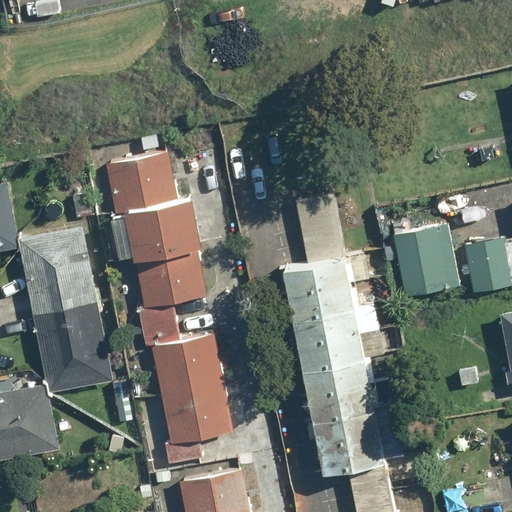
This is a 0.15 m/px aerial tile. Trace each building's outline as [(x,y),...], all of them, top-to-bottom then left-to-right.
[(116,259),(134,255),(144,303),(138,305),(146,345),(154,344),(173,440),(164,442),(168,462),(206,455),(202,436),(233,430),(214,332),(181,338),(174,300),(210,293),(191,194),(179,196),(169,147),(106,160),(116,214),(108,216),(116,259)] [(0,458),(59,448),(49,392),(115,381),(87,223),(18,235),(9,182),(0,183),(0,251),(18,248),(42,383),(0,390),(0,458)] [(394,402),(375,406),(362,329),(379,326),(374,301),(357,304),(353,279),(370,276),(365,250),(344,254),(333,192),(297,198),(308,260),(284,264),(311,416),(290,420),(297,463),(318,459),(321,475),(386,463),(385,457),(403,454),(394,402)] [(409,217),(391,221),(405,294),(461,283),(449,221),(411,228),(409,217)] [(511,233),(465,243),(474,287),(511,280),(511,233)] [(511,309),(499,312),(511,379),(511,309)] [(250,511),(243,467),(180,478),(185,511),(250,511)]
